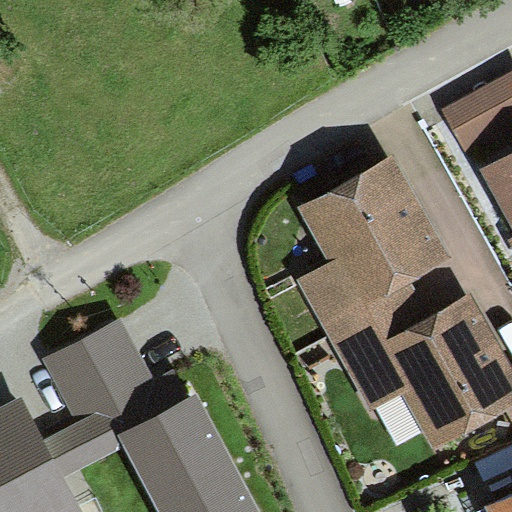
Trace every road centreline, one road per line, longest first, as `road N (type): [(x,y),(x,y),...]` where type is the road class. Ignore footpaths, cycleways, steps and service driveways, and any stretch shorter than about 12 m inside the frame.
road 1 (residential): [(511,15),(193,199)]
road 2 (residential): [(193,199),(330,511)]
road 3 (residential): [(193,199),(52,278)]
